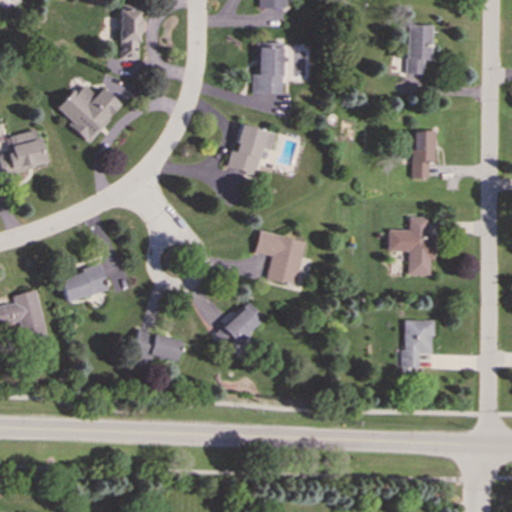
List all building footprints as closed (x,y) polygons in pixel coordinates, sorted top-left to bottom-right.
[(282,7),(282,0),(256,0),(256,8),(282,7)] [(137,59),(138,10),(116,9),(116,58),(137,59)] [(404,74),(421,74),(421,60),(429,60),(430,24),(405,24),(404,74)] [(253,43),(253,74),(250,73),(249,94),(279,94),(280,44),(253,43)] [(52,109),(86,140),(119,105),(99,87),(93,94),(82,84),(74,93),(70,89),(52,109)] [(224,167),(242,171),(241,175),(252,177),(258,148),(268,150),(272,132),(238,124),(232,150),(228,149),(224,167)] [(0,154),(0,173),(45,164),(40,137),(34,139),(32,130),(6,136),(10,152),(0,154)] [(433,131),(410,130),(409,177),(426,178),(426,163),(432,163),(433,131)] [(405,251),(404,274),(427,275),(427,258),(432,259),(433,236),(424,236),(424,216),(405,216),(405,230),(386,229),(385,250),(405,251)] [(292,286),(302,241),(256,231),(251,252),(268,256),(263,279),(292,286)] [(64,302),(104,289),(97,265),(56,277),(64,302)] [(0,326),(19,322),(23,340),(44,335),(33,289),(9,295),(11,302),(0,304),(0,326)] [(261,321),(245,303),(233,314),(229,311),(219,320),(222,324),(213,331),(228,349),(261,321)] [(429,319),(399,320),(399,367),(416,367),(415,354),(429,354),(429,319)] [(130,353),(174,362),(179,339),(135,330),(130,353)]
